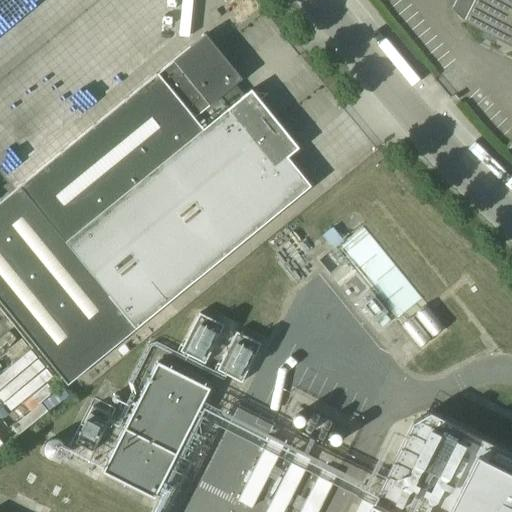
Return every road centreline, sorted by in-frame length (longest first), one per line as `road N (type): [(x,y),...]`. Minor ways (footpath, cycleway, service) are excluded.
road 1 (unclassified): [(511,219),(322,0)]
road 2 (unknown): [(316,511),(382,381)]
